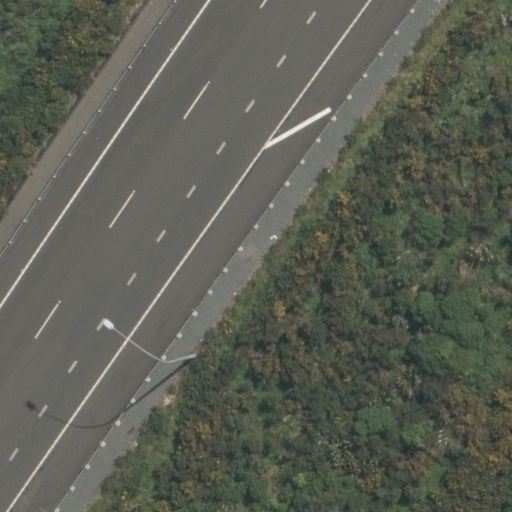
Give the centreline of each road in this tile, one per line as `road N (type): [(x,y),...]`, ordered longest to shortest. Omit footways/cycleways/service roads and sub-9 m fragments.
road 1 (motorway): [(175,155),(0,404)]
road 2 (motorway): [(316,0),(175,155)]
road 3 (motorway): [(285,0),(175,155)]
